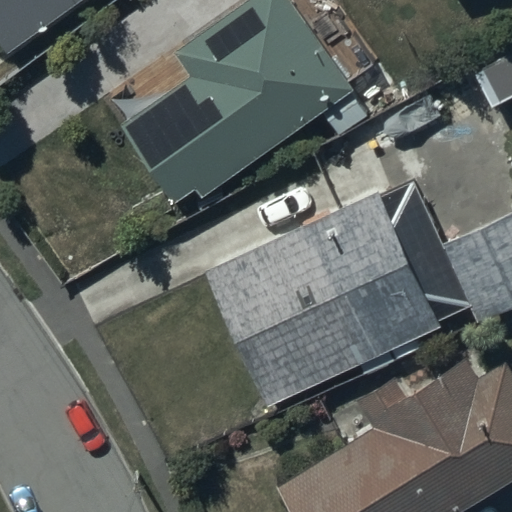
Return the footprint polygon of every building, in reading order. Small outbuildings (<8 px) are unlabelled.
[(0,0),(0,38),(7,49),(74,0),(0,0)] [(204,193),(353,82),(291,0),(247,0),(178,51),(193,71),(121,123),(178,199),(198,184),(204,193)] [(511,50),(478,69),(494,98),(511,87),(511,50)] [(511,210),(447,241),(429,201),(392,218),(383,197),(395,192),(364,124),(312,148),(338,207),(207,266),(269,404),(334,374),(338,382),(365,370),(361,359),(442,323),(439,316),(471,301),(478,317),(511,301),(511,210)] [(298,511),(450,511),(511,474),(511,367),(507,360),(478,378),(455,339),(432,353),(444,372),(411,392),(399,374),(362,397),(378,422),(280,483),(298,511)]
